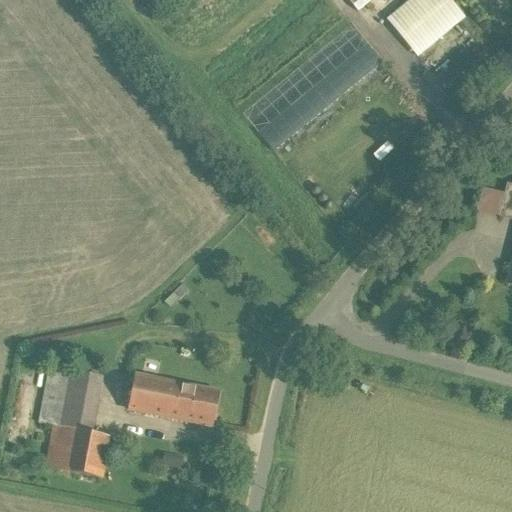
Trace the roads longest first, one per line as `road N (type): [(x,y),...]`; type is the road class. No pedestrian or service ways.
road 1 (unclassified): [(511,87),(301,331)]
road 2 (unclassified): [(511,385),(301,331)]
road 3 (unclassified): [(301,331),(256,511)]
road 4 (unknown): [(284,401),(132,346)]
